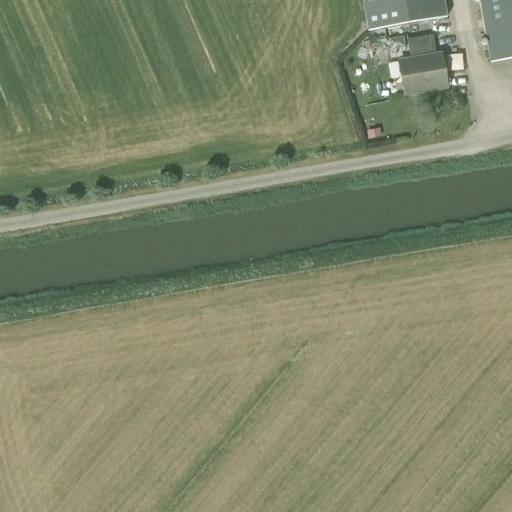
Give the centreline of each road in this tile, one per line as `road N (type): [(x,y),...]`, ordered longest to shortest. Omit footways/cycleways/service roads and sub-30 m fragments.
road 1 (track): [(0,315),(511,227)]
road 2 (unclassified): [(0,224),(511,137)]
